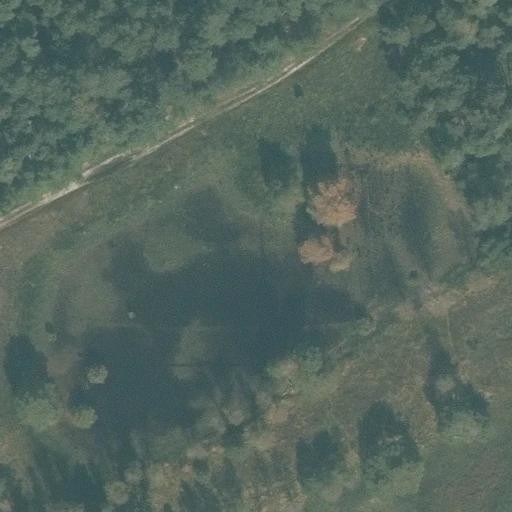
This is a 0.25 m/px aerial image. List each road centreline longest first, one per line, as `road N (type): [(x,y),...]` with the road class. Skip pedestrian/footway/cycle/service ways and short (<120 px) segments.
road 1 (track): [(158,131),(397,0)]
road 2 (track): [(0,218),(158,131)]
road 3 (track): [(174,0),(158,131)]
